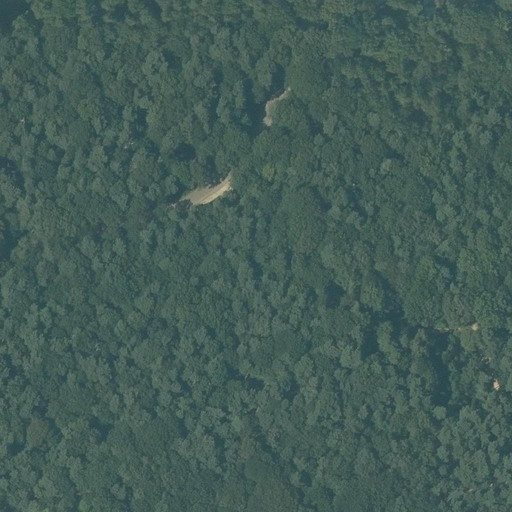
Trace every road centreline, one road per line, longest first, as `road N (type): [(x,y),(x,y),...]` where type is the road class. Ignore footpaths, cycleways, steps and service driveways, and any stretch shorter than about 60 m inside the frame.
road 1 (residential): [(212,182),(28,0)]
road 2 (residential): [(0,247),(153,216),(212,182)]
road 3 (residential): [(212,182),(270,102),(314,0)]
